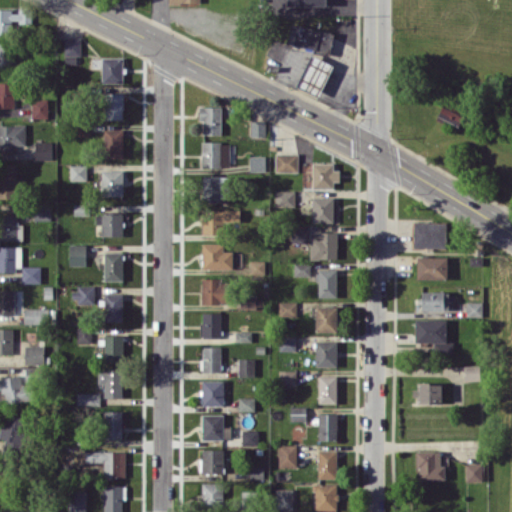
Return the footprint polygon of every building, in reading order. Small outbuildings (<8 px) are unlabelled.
[(12,8),(0,8),(0,34),(12,34),(12,22),(31,21),(31,9),(12,10),(12,8)] [(329,53),(334,33),(292,24),(287,44),(329,53)] [(64,56),(81,55),(80,37),(64,37),(64,56)] [(0,42),(0,67),(11,68),(11,53),(7,53),(7,43),(0,42)] [(298,88),(320,96),(332,63),(310,55),(298,88)] [(102,82),(123,83),(123,57),(102,57),(102,82)] [(0,107),(14,107),(14,82),(0,82),(0,107)] [(105,119),(123,119),(123,92),(106,92),(105,119)] [(48,118),(48,99),(31,98),(31,117),(48,118)] [(221,106),(199,106),(199,119),(203,119),(202,134),(221,134),(221,106)] [(464,115),(441,106),(436,119),(458,128),(464,115)] [(265,136),(266,120),(250,120),(250,136),(265,136)] [(25,144),(25,124),(0,124),(0,150),(16,150),(16,144),(25,144)] [(123,128),(104,129),(104,157),(123,157),(123,128)] [(51,141),(35,141),(35,159),(52,159),(51,141)] [(230,167),(229,141),(201,142),(202,167),(230,167)] [(275,171),(298,171),(298,153),(275,153),(275,171)] [(265,171),(266,156),(250,155),(250,170),(265,171)] [(312,187),(333,188),(333,180),(340,181),(340,170),(334,169),(334,163),(313,162),(312,187)] [(70,180),(87,180),(86,164),(70,165),(70,180)] [(17,166),(0,166),(0,197),(18,197),(17,166)] [(101,196),(123,196),(122,169),(101,170),(101,196)] [(222,176),(202,175),(202,200),(221,201),(222,176)] [(295,191),(275,190),(274,206),(295,207),(295,191)] [(333,197),(312,197),(313,222),(334,222),(333,197)] [(51,220),(51,203),(34,203),(34,220),(51,220)] [(74,215),(89,214),(88,203),(74,203),(74,215)] [(202,234),(226,234),(226,222),(240,222),(240,209),(202,210),(202,234)] [(101,235),(123,235),(122,211),(96,212),(96,223),(101,223),(101,235)] [(17,214),(0,214),(0,239),(23,239),(23,224),(17,224),(17,214)] [(413,247),(446,247),(446,221),(413,221),(413,247)] [(307,243),(308,227),(291,227),(291,243),(307,243)] [(337,232),(318,232),(318,236),(310,236),(310,258),(337,259),(337,232)] [(233,269),(233,250),(224,250),(224,243),(203,243),(202,268),(233,269)] [(86,265),(86,244),(69,244),(69,265),(86,265)] [(21,246),(0,245),(0,271),(16,271),(16,262),(21,262),(21,246)] [(123,280),(123,252),(104,252),(104,280),(123,280)] [(447,257),(417,257),(417,278),(447,278),(447,257)] [(250,273),(264,273),(265,260),(250,260),(250,273)] [(310,275),(311,263),(294,263),(294,275),(310,275)] [(22,282),(41,283),(41,265),(22,265),(22,282)] [(337,296),(337,268),(318,268),(318,296),(337,296)] [(202,303),(226,303),(225,278),(201,278),(202,303)] [(77,303),(94,304),(94,285),(77,285),(77,303)] [(14,289),(0,288),(0,314),(14,315),(14,289)] [(422,310),(449,310),(449,291),(422,291),(422,310)] [(122,321),(123,293),(104,293),(104,321),(122,321)] [(240,308),(256,308),(257,295),(240,295),(240,308)] [(279,301),(279,316),(297,316),(296,301),(279,301)] [(482,301),(466,302),(466,316),(483,316),(482,301)] [(315,330),(337,331),(337,306),(316,306),(315,330)] [(23,323),(44,324),(45,308),(24,308),(23,323)] [(220,312),(201,312),(201,337),(220,337),(220,312)] [(415,342),(433,342),(433,353),(453,353),(453,341),(446,342),(446,319),(415,319),(415,342)] [(76,326),(77,342),(91,341),(91,326),(76,326)] [(0,353),(12,353),(13,328),(0,327),(0,353)] [(235,341),(251,341),(252,331),(235,331),(235,341)] [(123,334),(104,335),(104,361),(123,361),(123,334)] [(280,351),(296,350),(295,336),(279,336),(280,351)] [(316,366),(337,366),(336,340),(315,341),(316,366)] [(44,364),(43,345),(24,345),(25,364),(44,364)] [(221,346),(202,346),(201,371),(220,371),(221,346)] [(238,358),(238,376),(256,375),(255,358),(238,358)] [(464,381),(480,380),(479,364),(463,365),(464,381)] [(122,397),(122,369),(98,369),(98,383),(104,383),(104,397),(122,397)] [(296,370),(279,370),(278,385),(296,385),(296,370)] [(27,399),(22,374),(0,377),(0,398),(1,404),(27,399)] [(336,375),(318,375),(318,403),(337,403),(336,375)] [(223,380),(202,379),(202,404),(223,405),(223,380)] [(442,402),(442,385),(414,385),(414,403),(442,402)] [(100,405),(100,392),(77,392),(77,408),(89,409),(90,405),(100,405)] [(254,397),(238,397),(239,410),(254,410),(254,397)] [(290,420),(306,421),(306,406),(291,406),(290,420)] [(121,439),(122,411),(104,410),(103,438),(121,439)] [(318,439),(337,440),(337,413),(318,413),(318,439)] [(202,438),(231,439),(231,427),(223,426),(223,414),(202,414),(202,438)] [(4,438),(4,445),(21,447),(23,416),(3,415),(1,438),(4,438)] [(241,445),(258,445),(258,429),(241,430),(241,445)] [(278,466),(296,466),(297,444),(279,444),(278,466)] [(223,473),(223,449),(201,448),(201,472),(223,473)] [(318,478),(337,478),(336,450),(318,450),(318,478)] [(445,479),(445,465),(441,465),(440,450),(418,450),(418,480),(445,479)] [(86,462),(104,462),(104,477),(125,476),(125,451),(85,451),(86,462)] [(482,481),(482,463),(466,464),(466,481),(482,481)] [(201,504),(223,504),(223,482),(201,482),(201,504)] [(337,509),(337,483),(314,484),(314,509),(337,509)] [(104,511),(122,511),(123,485),(104,484),(104,511)] [(293,509),(294,488),(275,488),(275,508),(293,509)] [(68,511),(80,511),(85,511),(86,491),(69,490),(68,511)]
